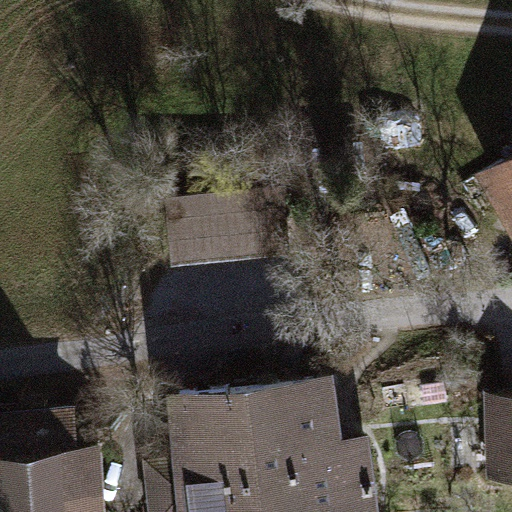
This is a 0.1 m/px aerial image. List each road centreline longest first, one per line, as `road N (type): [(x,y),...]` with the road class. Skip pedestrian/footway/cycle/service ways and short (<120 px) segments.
road 1 (track): [(0,368),(511,309)]
road 2 (track): [(511,23),(313,0)]
